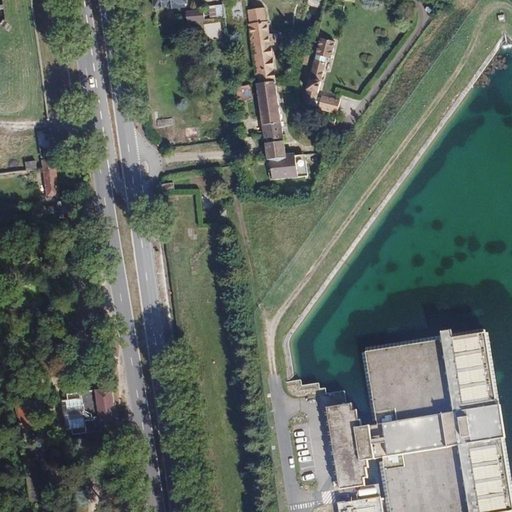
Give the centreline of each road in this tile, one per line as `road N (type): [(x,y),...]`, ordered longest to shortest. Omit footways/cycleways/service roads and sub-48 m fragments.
road 1 (track): [(264,334),(469,55),(481,18),(495,4),(511,11)]
road 2 (primary): [(178,511),(133,191)]
road 3 (primary): [(107,207),(153,511)]
road 4 (track): [(280,411),(238,209)]
road 5 (primary): [(133,191),(106,0)]
road 6 (primary): [(75,0),(102,174)]
